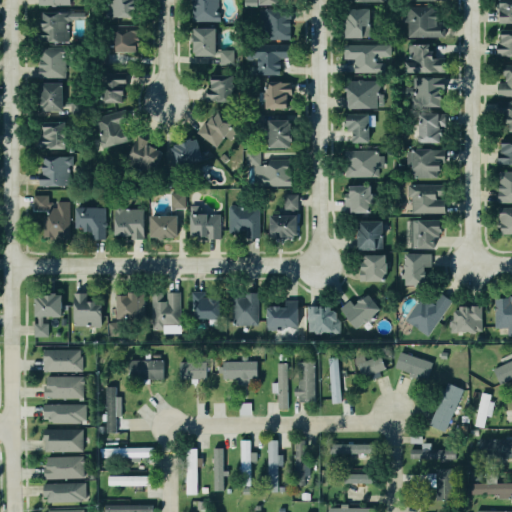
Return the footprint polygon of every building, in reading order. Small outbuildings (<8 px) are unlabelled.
[(106,0),(106,16),(136,16),(136,0),(106,0)] [(191,0),(192,20),(218,20),(218,0),(191,0)] [(511,0),(498,0),(498,21),(511,21),(511,0)] [(407,36),(438,36),(438,6),(402,5),(401,20),(407,20),(407,36)] [(345,7),(369,8),(369,35),(344,35),(345,7)] [(259,8),(259,27),(263,27),(263,38),(290,39),(290,9),(259,8)] [(41,11),(70,11),(70,20),(65,20),(65,23),(67,23),(67,41),(37,41),(37,28),(41,28),(41,11)] [(138,24),(112,24),(112,50),(137,51),(138,24)] [(192,26),(214,27),(214,48),(232,48),(232,63),(219,63),(218,52),(214,52),(214,54),(194,54),(194,51),(192,51),(191,44),(192,44),(192,40),(190,40),(190,32),(192,32),(192,26)] [(511,28),(499,28),(499,41),(496,41),(496,47),(496,54),(511,54),(511,28)] [(256,73),(280,74),(280,57),(290,57),(290,44),(247,43),(247,58),(257,58),(256,73)] [(342,43),(343,57),(353,57),(353,61),(353,64),(353,71),(382,71),(382,61),(374,61),(374,56),(389,55),(389,43),(342,43)] [(406,43),(407,59),(404,59),(404,71),(444,70),(444,56),(432,56),(432,48),(427,48),(427,43),(406,43)] [(37,76),(64,76),(65,46),(37,46),(37,76)] [(502,63),(511,63),(511,94),(496,94),(496,81),(505,81),(505,80),(504,80),(504,74),(502,74),(502,70),(501,70),(501,67),(502,66),(502,63)] [(125,101),(124,71),(102,72),(103,102),(125,101)] [(209,74),(232,74),(231,82),(233,83),(233,88),(230,89),(230,100),(215,100),(215,99),(205,99),(206,86),(209,86),(210,80),(208,80),(209,77),(209,76),(209,74)] [(412,75),(440,75),(440,106),(409,106),(409,96),(412,96),(412,95),(404,94),(404,86),(412,86),(412,75)] [(346,79),(355,79),(357,78),(361,78),(362,79),(379,79),(379,93),(382,93),(381,105),(375,105),(375,106),(344,106),(344,101),(346,101),(346,89),(343,89),(344,84),(346,84),(346,79)] [(289,107),(289,80),(264,81),(264,107),(289,107)] [(38,81),(61,81),(61,109),(40,109),(40,106),(38,106),(38,81)] [(496,100),(508,100),(509,98),(511,98),(511,130),(508,130),(508,121),(504,121),(504,114),(496,114),(496,100)] [(126,140),(121,123),(128,121),(124,108),(93,117),(101,146),(126,140)] [(215,147),(224,135),(229,139),(239,127),(216,109),(197,132),(215,147)] [(345,113),(367,112),(367,114),(373,114),(373,125),(367,125),(367,141),(351,141),(351,130),(346,129),(346,125),(343,125),(343,118),(345,118),(345,113)] [(439,142),(439,125),(444,125),(444,113),(418,112),(417,141),(439,142)] [(266,118),(267,146),(289,146),(289,140),(290,141),(290,121),(287,121),(287,118),(266,118)] [(38,134),(38,147),(64,148),(65,121),(43,121),(43,134),(38,134)] [(137,135),(148,140),(146,144),(162,152),(150,177),(140,173),(141,170),(124,162),(137,135)] [(169,146),(172,145),(172,144),(177,142),(177,143),(184,140),(184,138),(189,137),(189,139),(195,138),(201,158),(175,166),(169,146)] [(499,149),(496,149),(496,163),(511,163),(511,137),(500,137),(500,141),(500,145),(499,146),(499,149)] [(430,148),(443,148),(443,162),(438,162),(438,169),(435,169),(435,176),(411,177),(411,165),(405,166),(405,150),(410,150),(410,148),(421,148),(430,148)] [(291,184),(290,158),(267,158),(267,164),(260,164),(259,149),(245,150),(245,165),(253,164),(253,185),(291,184)] [(383,167),(383,151),(344,150),(344,176),(377,176),(377,167),(383,167)] [(42,155),(42,171),(38,171),(38,185),(70,186),(71,155),(42,155)] [(497,169),(511,169),(511,201),(496,201),(497,169)] [(406,183),(444,183),(444,194),(434,194),(434,198),(443,198),(443,212),(410,212),(410,195),(406,195),(406,183)] [(371,185),(346,184),(345,211),(371,212),(371,185)] [(167,189),(168,207),(184,207),(184,189),(167,189)] [(31,193),(47,193),(47,200),(52,201),(51,206),(55,206),(55,200),(68,199),(68,238),(41,238),(41,214),(47,214),(48,206),(47,203),(46,203),(46,208),(32,209),(31,193)] [(283,209),(297,209),(297,193),(283,193),(283,209)] [(143,238),(143,207),(123,207),(123,204),(113,204),(113,234),(126,234),(126,238),(143,238)] [(220,213),(202,213),(202,204),(189,204),(189,236),(219,236),(220,213)] [(259,237),(258,205),(228,206),(228,231),(245,230),(245,237),(259,237)] [(103,206),(103,220),(105,221),(105,225),(104,226),(104,238),(90,238),(91,228),(89,228),(90,230),(82,230),(82,226),(74,226),(73,206),(97,206),(103,206)] [(498,233),(511,233),(511,206),(498,206),(498,233)] [(147,211),(147,234),(175,233),(175,210),(147,211)] [(269,214),(269,236),(296,236),(296,214),(269,214)] [(382,248),(381,219),(357,220),(357,249),(382,248)] [(411,219),(438,219),(438,224),(440,224),(440,232),(438,232),(438,236),(433,236),(433,242),(433,247),(416,247),(416,246),(410,246),(411,219)] [(403,284),(425,284),(425,265),(431,265),(431,253),(404,252),(403,284)] [(362,253),(384,253),(384,262),(385,262),(385,272),(384,272),(384,280),(364,280),(364,279),(358,279),(358,268),(359,268),(359,261),(362,261),(362,253)] [(178,291),(165,291),(151,292),(151,328),(162,328),(161,332),(179,332),(178,291)] [(204,291),(192,291),(191,317),(219,318),(220,296),(204,295),(204,291)] [(230,324),(256,324),(256,291),(230,291),(230,324)] [(101,325),(100,301),(86,301),(86,292),(73,292),(73,326),(101,325)] [(143,292),(116,292),(116,318),(144,317),(143,292)] [(339,307),(350,299),(354,304),(368,292),(380,308),(376,311),(377,315),(370,321),(368,319),(356,328),(339,307)] [(434,302),(419,294),(405,321),(430,335),(450,298),(439,292),(434,302)] [(33,336),(46,335),(45,316),(61,315),(61,293),(34,294),(35,322),(33,322),(33,336)] [(494,327),(507,327),(507,334),(511,334),(511,296),(494,296),(494,327)] [(296,299),(284,299),(284,306),(279,307),(278,304),(268,305),(267,307),(265,306),(265,326),(266,329),(282,329),(282,327),(286,327),(287,326),(297,326),(296,299)] [(481,304),(480,329),(475,329),(474,332),(468,332),(467,330),(457,330),(456,331),(449,331),(449,320),(452,317),(452,312),(454,309),(458,309),(458,305),(464,305),(464,306),(468,306),(468,304),(470,304),(470,305),(477,305),(477,304),(481,304)] [(306,305),(306,330),(313,330),(313,331),(330,331),(330,332),(339,332),(339,320),(335,317),(335,312),(332,309),(329,309),(329,305),(319,306),(319,305),(306,305)] [(108,335),(122,334),(122,322),(108,322),(108,335)] [(81,348),(43,348),(43,370),(81,370),(81,348)] [(127,378),(140,378),(140,383),(148,383),(148,379),(163,378),(162,357),(150,357),(150,351),(141,352),(141,358),(127,358),(127,378)] [(394,367),(427,377),(432,361),(399,351),(394,367)] [(359,377),(384,372),(381,355),(364,358),(363,352),(354,354),(359,377)] [(329,357),(330,402),(339,402),(338,356),(329,357)] [(497,367),(511,359),(511,378),(504,382),(497,367)] [(178,361),(178,378),(206,377),(205,360),(178,361)] [(256,360),(222,360),(222,378),(238,378),(238,384),(249,383),(249,378),(257,377),(256,360)] [(313,400),(313,360),(295,360),(296,386),(292,386),(293,395),(297,395),(297,401),(313,400)] [(287,408),(286,362),(277,362),(277,382),(271,382),(272,391),(277,391),(277,408),(287,408)] [(83,375),(44,375),(44,397),(83,396),(83,375)] [(446,381),(462,388),(443,431),(427,424),(437,401),(431,399),(436,386),(442,389),(446,381)] [(115,386),(105,386),(106,431),(115,431),(115,415),(121,415),(120,395),(115,395),(115,386)] [(483,426),(486,415),(488,415),(493,394),(481,391),(473,424),(483,426)] [(86,404),(43,403),(42,420),(85,421),(86,404)] [(42,428),(81,428),(81,450),(43,450),(43,439),(42,439),(42,428)] [(476,436),(511,436),(511,456),(476,455),(476,436)] [(294,439),(303,438),(304,484),(294,484),(294,439)] [(249,439),(240,439),(241,485),(250,484),(250,460),(256,460),(256,451),(250,451),(249,439)] [(266,439),(276,439),(276,453),(282,453),(282,464),(276,464),(276,490),(267,490),(266,439)] [(376,443),(376,452),(366,452),(366,459),(356,459),(356,452),(325,452),(326,443),(337,443),(337,439),(342,439),(342,442),(376,443)] [(430,448),(430,442),(421,442),(421,448),(410,448),(409,457),(455,459),(455,448),(430,448)] [(153,447),(100,446),(100,456),(153,456),(153,447)] [(195,465),(203,465),(202,456),(196,457),(196,447),(184,447),(186,493),(196,493),(195,465)] [(213,490),(223,490),(223,475),(224,475),(223,447),(212,447),(213,490)] [(46,455),(46,462),(45,462),(45,465),(42,465),(43,478),(82,476),(82,463),(83,460),(82,457),(82,455),(46,455)] [(424,472),(434,472),(434,467),(450,467),(451,499),(434,499),(434,485),(428,485),(429,480),(425,480),(424,472)] [(328,482),(374,482),(374,470),(328,471),(328,482)] [(107,474),(107,484),(152,484),(152,475),(107,474)] [(43,482),(44,501),(85,500),(85,481),(43,482)] [(471,493),(498,492),(498,496),(511,495),(511,481),(470,482),(471,493)] [(152,511),(152,503),(104,505),(103,511),(152,511)]
